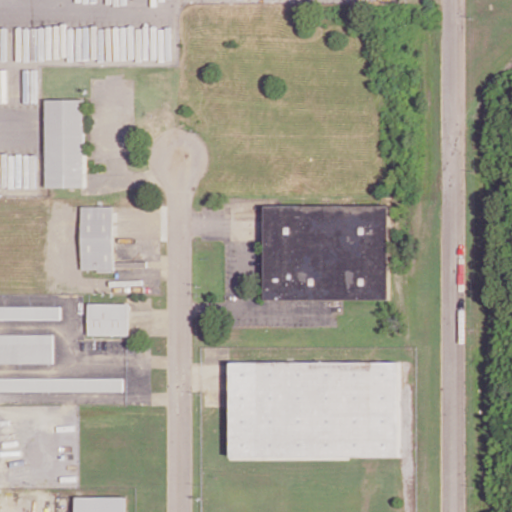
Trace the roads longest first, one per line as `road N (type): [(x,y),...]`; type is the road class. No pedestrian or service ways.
road 1 (residential): [(455,511),(454,0)]
road 2 (residential): [(181,154),(181,511)]
